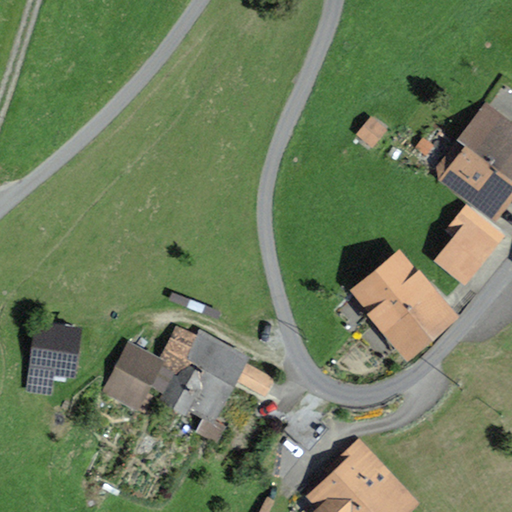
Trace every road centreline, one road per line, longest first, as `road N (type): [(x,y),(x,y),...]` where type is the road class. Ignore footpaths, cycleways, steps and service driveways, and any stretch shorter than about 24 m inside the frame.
road 1 (residential): [(334,0),(268,177),(268,258),(300,365),(328,390),(349,396),(401,384),(448,343),(511,266)]
road 2 (residential): [(0,208),(108,112),(200,0)]
